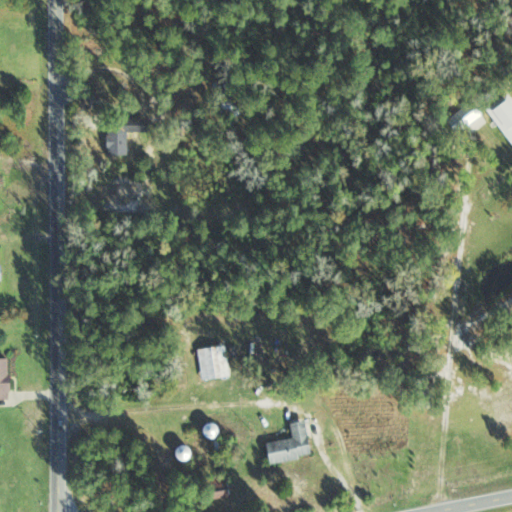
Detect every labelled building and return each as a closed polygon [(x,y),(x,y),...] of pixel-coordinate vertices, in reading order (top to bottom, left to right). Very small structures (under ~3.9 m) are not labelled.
[(511,94),(490,108),(511,141),(511,94)] [(456,117),(467,129),(484,113),(473,101),(456,117)] [(129,155),(129,132),(148,132),(148,120),(109,120),(109,155),(129,155)] [(231,376),(226,345),(199,349),(203,380),(231,376)] [(11,357),(0,356),(0,398),(11,399),(11,357)] [(272,463),(314,456),(308,419),(292,422),(295,437),(268,442),(272,463)] [(180,448),(182,460),(191,458),(189,446),(180,448)] [(233,493),(228,475),(206,481),(212,499),(233,493)]
